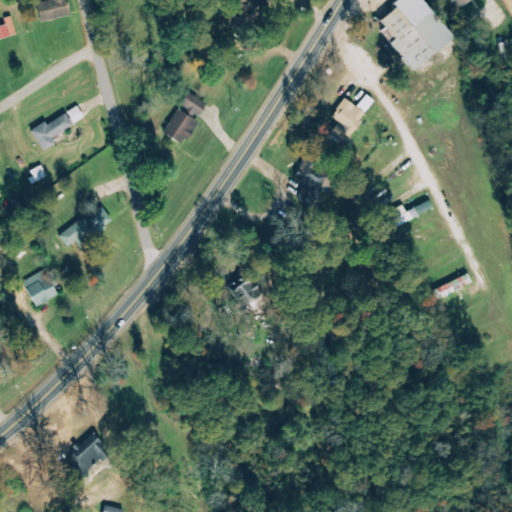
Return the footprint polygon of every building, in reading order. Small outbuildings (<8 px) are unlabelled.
[(69,17),(66,0),(51,0),(52,0),(36,3),(40,23),(69,17)] [(451,40),(418,0),(394,0),(389,5),(393,10),(378,22),(388,35),(384,37),(412,72),(451,40)] [(449,0),(459,10),(469,0),(449,0)] [(4,18),(6,25),(0,26),(0,39),(16,36),(12,17),(4,18)] [(206,103),(187,93),(180,108),(199,118),(206,103)] [(342,145),(376,103),(366,95),(356,108),(345,99),(331,117),(339,123),(329,136),(342,145)] [(67,112),(72,125),(83,119),(78,107),(67,112)] [(184,147),(197,121),(177,110),(164,137),(184,147)] [(73,126),(66,114),(46,125),(45,123),(30,131),(42,153),(56,145),(52,138),(73,126)] [(67,248),(76,242),(79,247),(113,223),(102,207),(59,236),(67,248)] [(53,288),(59,286),(51,269),(22,282),(33,308),(58,297),(53,288)] [(471,284),(467,274),(433,291),(438,300),(471,284)] [(230,293),(243,309),(261,295),(248,279),(230,293)] [(69,458),(85,474),(110,450),(95,434),(69,458)]
